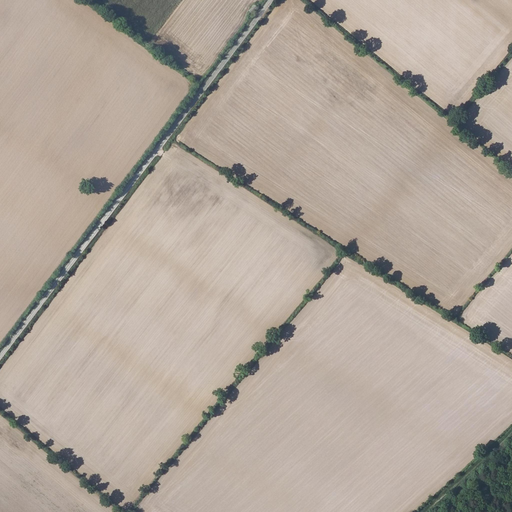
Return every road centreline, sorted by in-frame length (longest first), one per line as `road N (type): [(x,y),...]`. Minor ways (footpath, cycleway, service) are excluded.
road 1 (unclassified): [(271,0),(0,357)]
road 2 (track): [(422,511),(511,430)]
